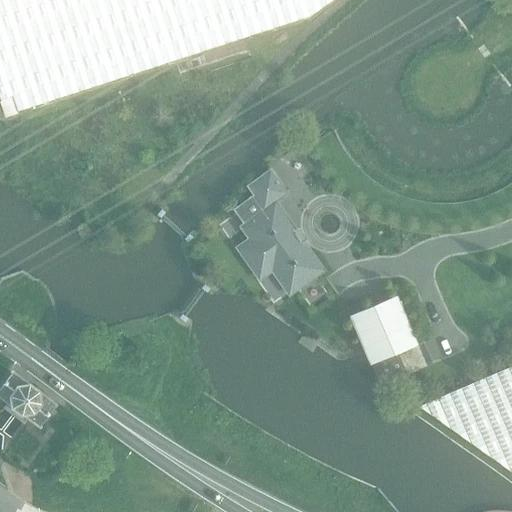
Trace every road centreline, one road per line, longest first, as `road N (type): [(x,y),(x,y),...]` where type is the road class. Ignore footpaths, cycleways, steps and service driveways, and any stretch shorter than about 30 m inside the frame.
road 1 (unknown): [(151,191),(295,43),(357,0)]
road 2 (primary): [(166,458),(0,338)]
road 3 (primary): [(282,511),(166,458)]
